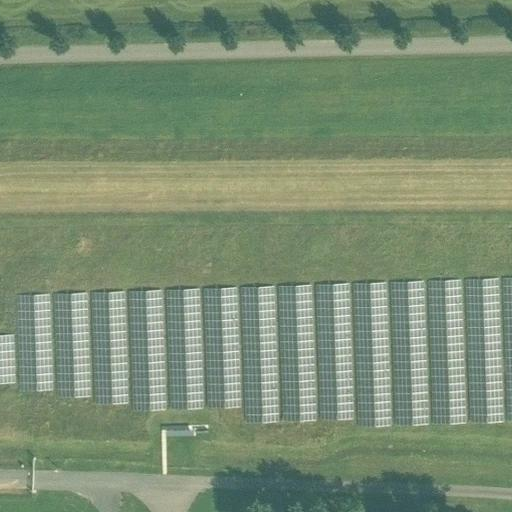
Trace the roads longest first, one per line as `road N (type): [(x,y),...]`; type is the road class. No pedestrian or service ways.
road 1 (unclassified): [(0,57),(511,44)]
road 2 (track): [(0,173),(511,170)]
